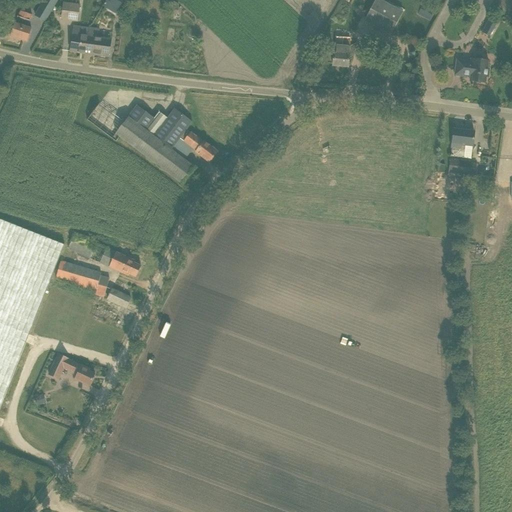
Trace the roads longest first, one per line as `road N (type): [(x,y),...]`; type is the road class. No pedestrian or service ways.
road 1 (unclassified): [(39,511),(85,443),(190,226),(316,104)]
road 2 (unclassified): [(316,104),(0,53)]
road 3 (unclassified): [(511,116),(367,96),(316,104)]
